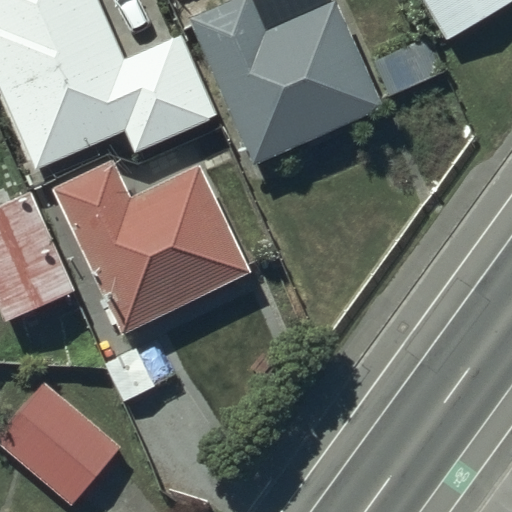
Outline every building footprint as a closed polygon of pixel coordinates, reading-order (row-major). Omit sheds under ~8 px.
[(99,0),(0,0),(0,96),(34,175),(126,135),(136,157),(218,121),(181,36),(125,60),(99,0)] [(240,0),(225,0),(191,15),(252,151),(369,99),(324,0),(322,0),(254,30),(240,0)] [(422,0),(440,31),(495,0),(422,0)] [(427,31),(372,55),(388,92),(443,68),(427,31)] [(113,147),(48,178),(118,326),(253,261),(200,150),(130,183),(113,147)] [(0,308),(3,315),(76,281),(29,181),(0,194),(0,308)] [(120,438),(42,372),(0,421),(0,438),(70,498),(120,438)]
